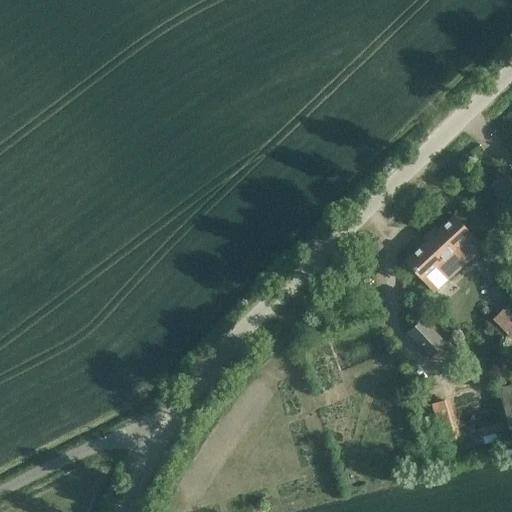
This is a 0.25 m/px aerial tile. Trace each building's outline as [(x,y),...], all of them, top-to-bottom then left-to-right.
[(511,206),(511,180),(503,171),(487,185),(510,209),(511,206)] [(433,290),(481,246),(453,214),(433,233),(430,229),(422,236),(425,239),(404,259),(433,290)] [(511,299),(492,318),(511,339),(511,299)] [(429,356),(444,342),(421,317),(406,331),(429,356)] [(511,440),(511,439),(511,383),(497,388),(511,440)] [(449,398),(430,403),(441,442),(460,436),(449,398)]
